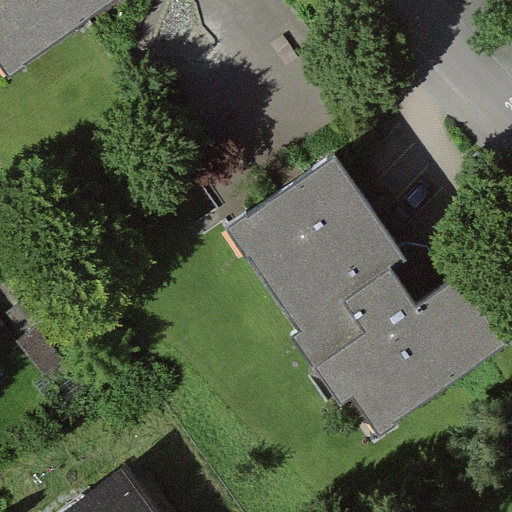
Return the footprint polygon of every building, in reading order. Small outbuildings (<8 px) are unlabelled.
[(0,0),(0,69),(8,81),(123,0),(0,0)] [(335,164),(235,234),(302,329),(292,336),(342,407),(351,400),(378,437),(509,346),(462,279),(419,310),(394,275),(407,265),(335,164)] [(0,351),(14,341),(0,322),(0,351)] [(39,328),(18,345),(45,380),(67,363),(39,328)] [(157,511),(127,471),(71,511),(157,511)]
